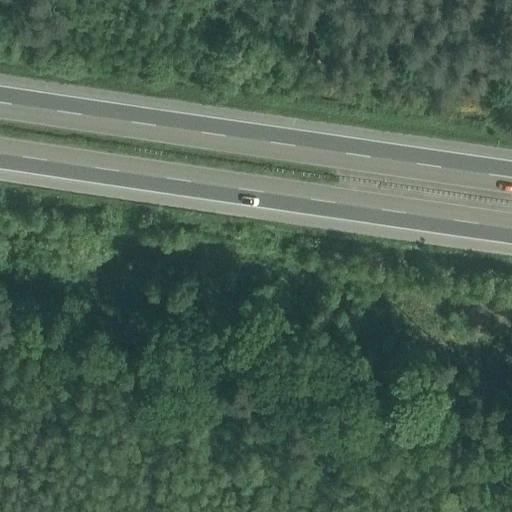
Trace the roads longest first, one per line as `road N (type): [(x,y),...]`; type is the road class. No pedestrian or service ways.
road 1 (motorway): [(0,148),(511,222)]
road 2 (motorway): [(511,170),(0,98)]
